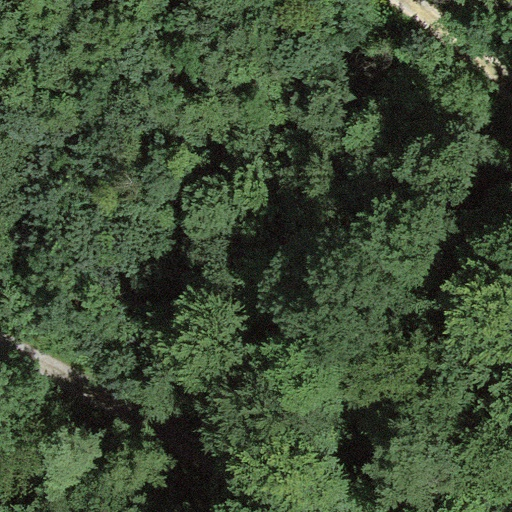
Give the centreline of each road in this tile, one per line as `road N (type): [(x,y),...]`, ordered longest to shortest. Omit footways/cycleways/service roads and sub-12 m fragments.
road 1 (track): [(0,341),(100,381),(318,511)]
road 2 (track): [(511,87),(407,0)]
